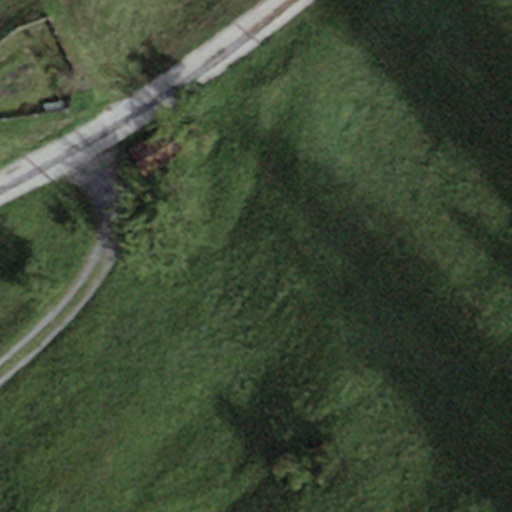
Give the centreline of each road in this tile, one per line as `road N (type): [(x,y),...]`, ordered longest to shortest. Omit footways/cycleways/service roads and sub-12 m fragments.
road 1 (track): [(0,192),(88,145),(295,0)]
road 2 (track): [(88,145),(112,228),(98,269),(0,372)]
